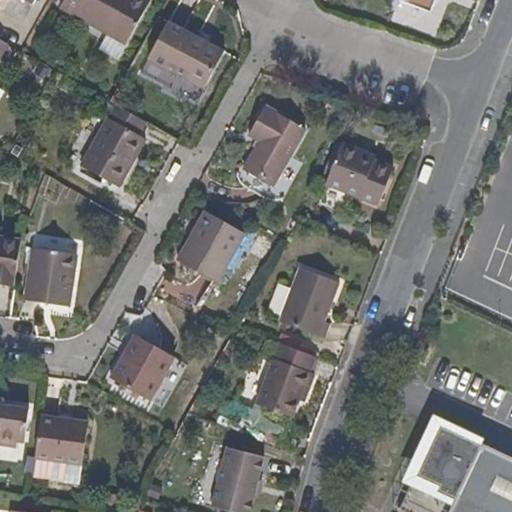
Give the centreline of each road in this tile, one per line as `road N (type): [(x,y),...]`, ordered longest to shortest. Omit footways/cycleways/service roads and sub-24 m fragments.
road 1 (residential): [(283,13),(77,367),(0,357)]
road 2 (residential): [(474,84),(322,511)]
road 3 (residential): [(283,13),(474,84)]
